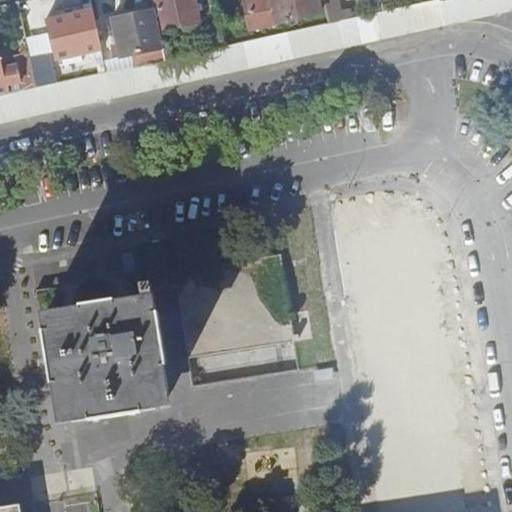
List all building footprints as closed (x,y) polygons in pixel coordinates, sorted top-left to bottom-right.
[(0,127),(511,13),(511,0),(427,0),(53,83),(35,87),(35,88),(19,91),(8,94),(0,95),(0,127)] [(196,12),(195,5),(193,0),(154,0),(161,30),(198,22),(196,12)] [(272,24),(266,0),(252,0),(242,2),(248,29),(272,24)] [(266,0),(272,24),(319,13),(317,1),(319,0),(266,0)] [(55,60),(101,50),(93,10),(46,19),(55,60)] [(162,47),(154,10),(114,19),(121,56),(162,47)] [(0,95),(8,94),(19,91),(35,88),(35,87),(28,58),(27,52),(13,56),(15,66),(0,69),(0,68),(0,95)] [(28,58),(35,87),(53,83),(47,54),(28,58)] [(391,511),(468,511),(425,217),(349,228),(391,511)] [(299,312),(290,253),(174,271),(187,360),(304,342),(304,339),(308,338),(307,334),(303,334),(301,319),(305,318),(304,311),(299,312)] [(122,299),(122,298),(69,306),(69,308),(38,312),(42,330),(40,331),(48,384),(50,384),(56,426),(86,421),(87,422),(139,415),(140,413),(169,408),(165,384),(166,384),(159,336),(157,336),(150,295),(122,299)] [(0,511),(21,511),(20,501),(0,504),(0,511)]
